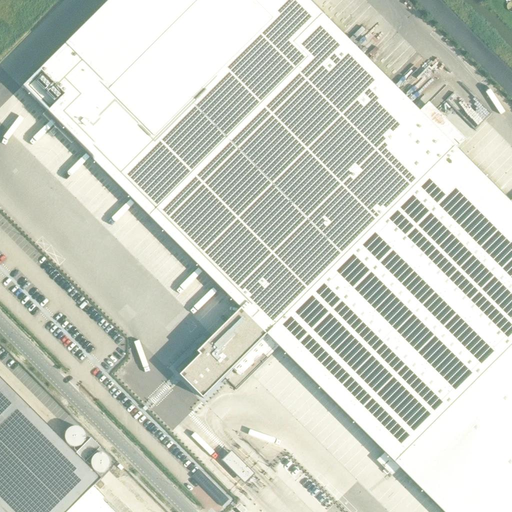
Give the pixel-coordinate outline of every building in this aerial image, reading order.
[(181,376),(204,399),(235,368),(241,373),(273,341),(385,453),(379,459),(394,474),(400,468),(444,511),(511,511),(511,203),(456,148),(435,168),(422,161),(398,137),(422,113),(308,0),(108,0),(21,88),(242,310),(199,353),(202,356),(181,376)] [(0,511),(66,511),(99,480),(0,380),(0,511)] [(75,453),(84,462),(99,447),(90,438),(75,453)] [(251,474),(232,455),(226,461),(245,480),(251,474)] [(131,511),(99,480),(66,511),(131,511)]
